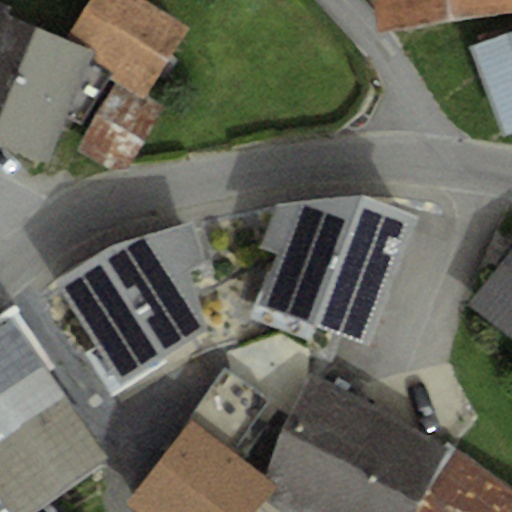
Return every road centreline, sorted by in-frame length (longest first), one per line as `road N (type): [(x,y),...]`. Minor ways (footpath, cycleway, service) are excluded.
road 1 (tertiary): [(437,159),(304,163),(188,179),(62,231),(0,283)]
road 2 (unknown): [(487,166),(404,396)]
road 3 (residential): [(342,0),(384,49),(437,159)]
